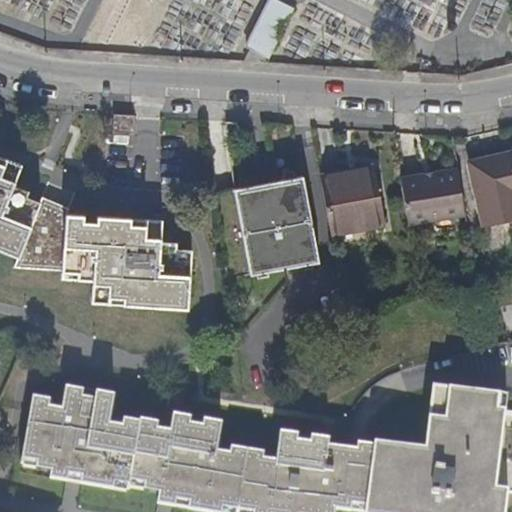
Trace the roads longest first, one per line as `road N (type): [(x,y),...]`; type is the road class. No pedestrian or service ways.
road 1 (residential): [(511,87),(463,97),(68,72),(0,53)]
road 2 (unknown): [(511,375),(407,381),(379,399),(361,428)]
